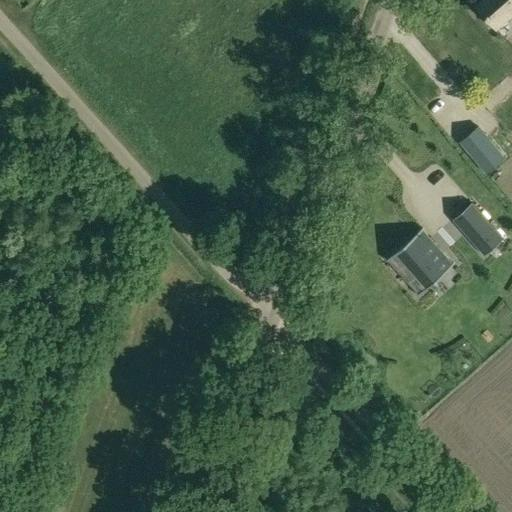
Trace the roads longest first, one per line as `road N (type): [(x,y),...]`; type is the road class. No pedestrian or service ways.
road 1 (unclassified): [(275,316),(198,242),(0,20)]
road 2 (unclassified): [(275,316),(391,0)]
road 3 (track): [(449,511),(275,316)]
road 4 (unclassified): [(203,511),(275,316)]
